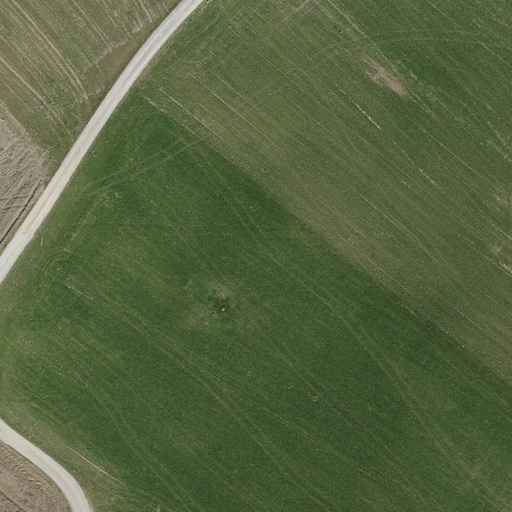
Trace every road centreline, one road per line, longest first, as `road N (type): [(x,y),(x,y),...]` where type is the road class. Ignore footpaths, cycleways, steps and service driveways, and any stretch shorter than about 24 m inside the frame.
road 1 (track): [(0,273),(119,91),(195,0)]
road 2 (track): [(84,511),(46,462),(0,428)]
